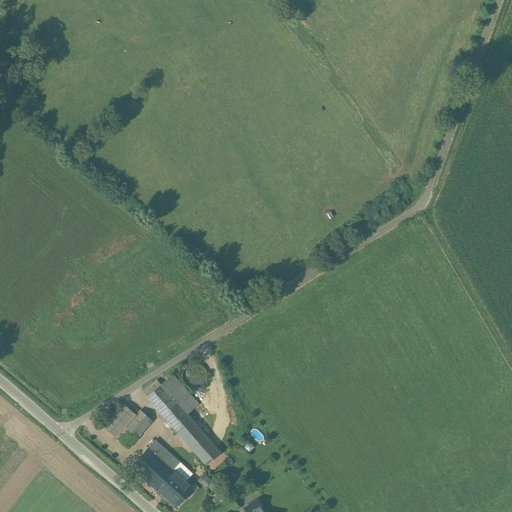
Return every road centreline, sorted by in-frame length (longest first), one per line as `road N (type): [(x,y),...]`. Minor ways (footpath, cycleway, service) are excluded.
road 1 (unclassified): [(59,431),(417,207),(497,0)]
road 2 (tertiary): [(59,431),(152,511)]
